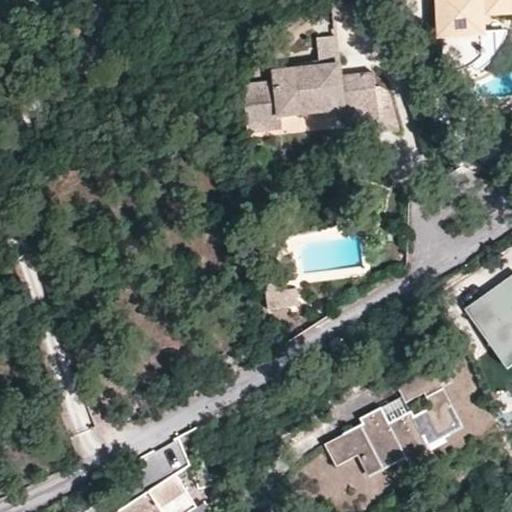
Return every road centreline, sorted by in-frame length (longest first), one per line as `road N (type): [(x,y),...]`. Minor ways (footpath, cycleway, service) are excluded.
road 1 (residential): [(0,508),(148,439),(368,309),(511,211)]
road 2 (unknown): [(104,459),(14,214),(26,154),(39,137)]
